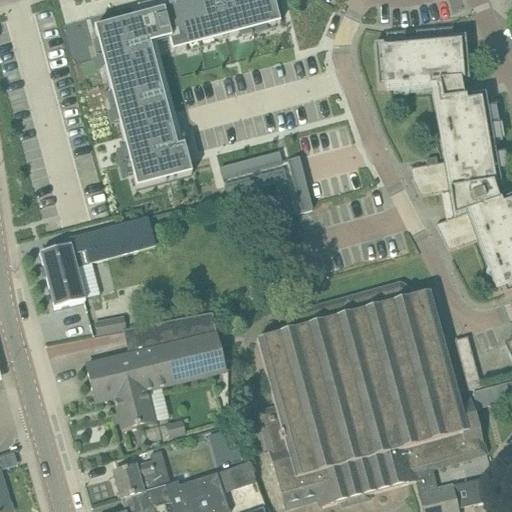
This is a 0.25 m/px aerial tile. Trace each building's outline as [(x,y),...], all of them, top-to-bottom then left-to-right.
[(159,0),(158,0),(161,13),(94,31),(97,45),(102,44),(110,71),(105,73),(111,97),(116,96),(123,124),(118,125),(125,150),(130,149),(137,177),(132,178),(136,192),(191,177),(183,148),(176,150),(149,47),(169,42),(172,53),(185,49),(184,44),(212,37),(213,42),(238,35),(237,30),(265,23),(266,28),(280,24),(273,0),(159,0)] [(468,215),(475,212),(505,297),(511,294),(511,197),(498,203),(493,188),(500,186),(485,96),(484,96),(463,100),(460,84),(468,83),(465,39),(455,40),(373,47),(377,91),(438,86),(456,192),(449,194),(444,165),(410,171),(412,182),(417,181),(418,187),(415,188),(421,198),(449,194),(453,220),(435,227),(441,237),(444,235),(446,242),(444,243),(449,253),(478,243),(468,215)] [(278,154),(271,156),(274,167),(281,165),(278,154)] [(271,156),(263,158),(266,169),(274,167),(271,156)] [(263,158),(256,159),(259,171),(266,169),(263,158)] [(256,159),(249,161),(252,173),(259,171),(256,159)] [(300,167),(298,159),(287,162),(289,170),(300,167)] [(249,161),(241,163),(244,175),(252,173),(249,161)] [(241,163),(234,165),(237,177),(244,175),(241,163)] [(234,165),(227,167),(230,179),(237,177),(234,165)] [(227,167),(219,169),(222,181),(230,179),(227,167)] [(302,174),(300,167),(289,170),(291,177),(302,174)] [(285,179),(283,171),(271,174),(273,182),(285,179)] [(273,182),(271,174),(261,177),(264,189),(274,185),(273,182)] [(304,181),(302,174),(291,177),(293,184),(304,181)] [(261,177),(253,179),(256,191),(264,189),(261,177)] [(253,179),(246,181),(249,193),(256,191),(253,179)] [(287,186),(285,179),(273,182),(274,185),(275,189),(287,186)] [(246,181),(239,183),(242,195),(249,193),(246,181)] [(306,189),(304,181),(293,184),(295,192),(306,189)] [(239,183),(231,185),(234,197),(242,195),(239,183)] [(231,185),(224,187),(227,198),(234,197),(231,185)] [(289,193),(287,186),(275,189),(277,196),(289,193)] [(308,196),(306,189),(295,192),(297,199),(308,196)] [(291,201),(289,193),(277,196),(279,204),(291,201)] [(310,203),(308,196),(297,199),(298,207),(310,203)] [(293,208),(291,201),(279,204),(281,211),(293,208)] [(312,211),(310,203),(298,207),(300,214),(312,211)] [(295,215),(293,208),(281,211),(283,218),(295,215)] [(149,220),(71,241),(77,269),(91,266),(155,249),(149,220)] [(68,248),(39,255),(43,269),(45,279),(54,311),(84,303),(84,301),(99,297),(91,266),(77,269),(71,241),(67,242),(68,248)] [(275,409),(257,414),(284,511),(319,502),(321,509),(340,504),(370,496),(415,484),(416,483),(414,476),(432,471),(486,456),(476,419),(471,401),(460,405),(429,295),(415,299),(414,293),(400,285),(294,314),(286,328),(288,334),(257,342),(275,409)] [(224,374),(212,316),(123,334),(129,357),(86,368),(95,405),(115,400),(122,432),(153,424),(146,393),(224,374)] [(126,332),(124,319),(94,324),(97,337),(126,332)] [(467,339),(455,342),(457,351),(469,347),(467,339)] [(469,347),(457,351),(459,359),(472,355),(469,347)] [(472,355),(459,359),(462,367),(474,364),(472,355)] [(474,364),(462,367),(464,375),(476,372),(474,364)] [(476,372),(464,375),(466,384),(479,380),(476,372)] [(479,380),(466,384),(469,392),(471,391),(473,390),(476,390),(478,389),(481,388),(479,380)] [(511,384),(473,395),(477,411),(511,401),(511,384)] [(212,437),(208,438),(211,449),(218,447),(233,442),(230,431),(229,432),(215,436),(212,437)] [(511,453),(502,465),(503,475),(511,482),(511,453)] [(122,503),(162,489),(158,475),(155,476),(151,464),(135,468),(114,474),(122,503)] [(178,484),(162,489),(122,503),(124,511),(228,511),(223,494),(255,482),(249,465),(217,476),(179,488),(178,484)] [(0,511),(11,511),(0,474),(0,511)] [(493,503),(488,479),(468,484),(473,507),(493,503)] [(458,511),(453,487),(437,491),(418,495),(421,511),(458,511)]
